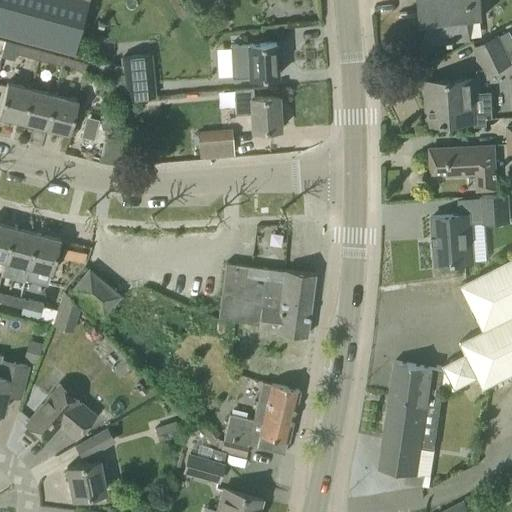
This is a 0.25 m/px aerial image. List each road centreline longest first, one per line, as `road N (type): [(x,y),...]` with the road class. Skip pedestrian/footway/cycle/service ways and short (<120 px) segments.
road 1 (residential): [(338,177),(122,183),(0,151)]
road 2 (tertiary): [(314,511),(339,386),(356,176)]
road 3 (tertiary): [(356,176),(345,0)]
